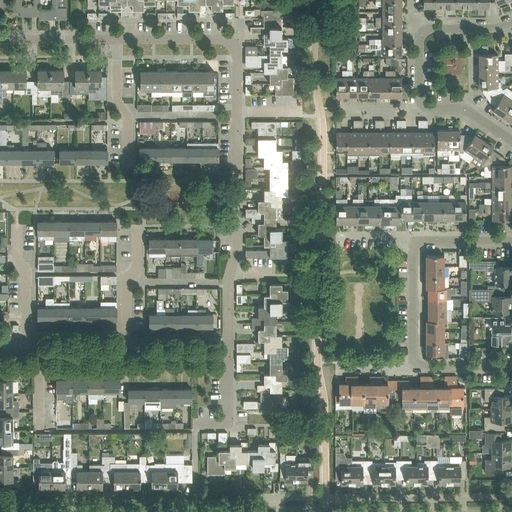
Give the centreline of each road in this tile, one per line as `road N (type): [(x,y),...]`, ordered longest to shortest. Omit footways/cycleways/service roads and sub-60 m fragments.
road 1 (residential): [(227,353),(236,120)]
road 2 (residential): [(116,39),(231,43),(236,120)]
road 3 (unclassified): [(126,353),(136,226)]
road 4 (residential): [(26,353),(16,227)]
road 5 (unclassified): [(127,164),(116,39)]
road 6 (residential): [(415,363),(414,244)]
